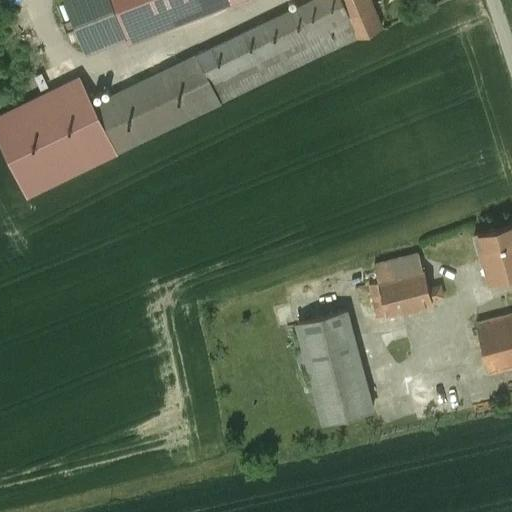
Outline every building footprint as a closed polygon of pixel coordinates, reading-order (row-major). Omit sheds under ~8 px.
[(109,0),(63,0),(84,53),(124,38),(109,0)] [(109,0),(124,38),(126,43),(235,0),(109,0)] [(311,33),(348,16),(341,0),(311,0),(299,7),(311,33)] [(341,0),(348,16),(349,17),(371,6),(368,0),(341,0)] [(371,6),(349,17),(356,36),(357,37),(380,28),(371,6)] [(299,7),(163,71),(187,118),(356,36),(349,17),(348,16),(311,33),(299,7)] [(163,71),(93,106),(91,107),(115,153),(187,118),(163,71)] [(91,107),(93,106),(79,78),(0,117),(0,138),(28,196),(115,153),(91,107)] [(511,222),(473,233),(481,260),(484,259),(490,281),(511,274),(511,222)] [(418,253),(373,264),(377,281),(420,270),(422,270),(418,253)] [(420,270),(377,281),(385,314),(431,302),(423,269),(422,270),(420,270)] [(377,281),(368,284),(377,316),(385,314),(377,281)] [(345,310),(297,323),(324,423),(372,410),(345,310)] [(511,313),(476,323),(489,371),(511,365),(511,313)]
